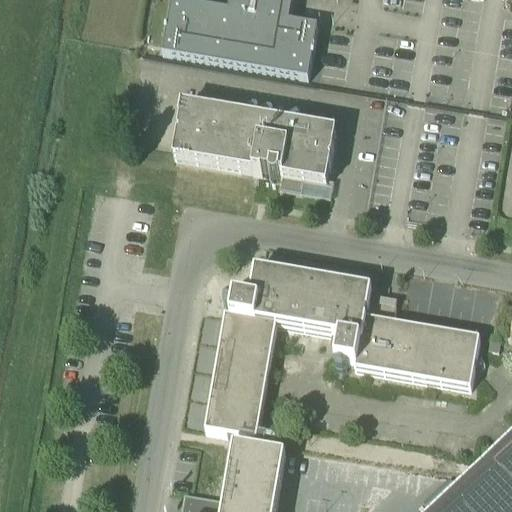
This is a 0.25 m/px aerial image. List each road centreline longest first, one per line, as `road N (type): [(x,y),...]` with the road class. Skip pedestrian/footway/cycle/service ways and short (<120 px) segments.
road 1 (residential): [(218,238),(264,235),(511,275)]
road 2 (unclassified): [(147,511),(190,263),(200,246),(218,238)]
